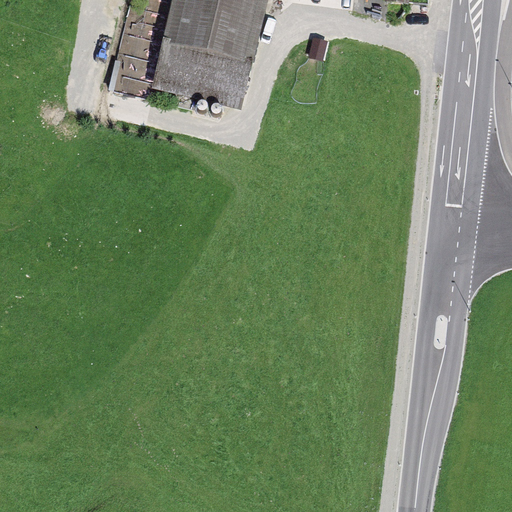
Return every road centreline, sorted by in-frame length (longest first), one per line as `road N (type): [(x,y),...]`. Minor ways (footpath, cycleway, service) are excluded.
road 1 (secondary): [(454,215),(416,511)]
road 2 (secondary): [(476,0),(454,215)]
